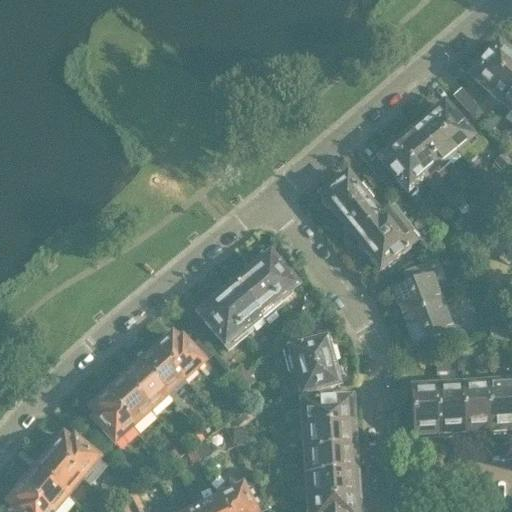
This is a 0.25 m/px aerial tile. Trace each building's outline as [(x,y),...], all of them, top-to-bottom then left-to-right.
[(475,85),(483,92),(511,58),(511,57),(510,54),(503,47),(499,48),(497,46),(486,59),(465,84),(472,89),(475,85)] [(511,58),(483,92),(502,107),(511,95),(511,58)] [(460,91),(452,98),(467,115),(474,106),(460,91)] [(511,95),(502,107),(511,115),(511,95)] [(483,115),(474,106),(467,115),(474,123),(483,115)] [(430,118),(428,119),(439,132),(437,133),(455,155),(465,146),(469,150),(476,144),(461,127),(453,119),(443,107),(441,109),(437,108),(431,114),(430,118)] [(416,130),(410,135),(442,173),(448,167),(444,164),(455,155),(437,133),(439,132),(428,119),(427,121),(423,120),(417,126),(416,130)] [(394,149),(392,150),(403,163),(404,162),(422,183),(433,174),(436,177),(442,173),(410,135),(405,140),(401,139),(394,145),(394,149)] [(416,195),(413,191),(422,183),(404,162),(403,163),(392,150),(391,151),(387,151),(381,157),(380,160),(378,162),(389,175),(396,183),(395,184),(409,201),(416,195)] [(511,167),(503,157),(494,165),(507,181),(511,176),(511,167)] [(359,175),(373,190),(381,184),(367,168),(359,175)] [(330,212),(336,220),(366,195),(361,189),(357,192),(346,178),(345,179),(344,178),(344,179),(338,181),(333,187),(334,188),(320,199),(321,201),(321,204),(326,211),(330,212)] [(484,209),(494,201),(488,194),(478,202),(484,209)] [(366,195),(336,220),(343,228),(342,231),(348,238),(351,238),(352,239),(378,218),(368,205),(372,202),(366,195)] [(378,218),(352,239),(357,246),(357,249),(362,256),(366,257),(367,259),(388,242),(387,240),(400,229),(392,219),(393,219),(387,212),(379,218),(378,218)] [(465,224),(461,219),(457,223),(466,233),(476,227),(470,220),(465,224)] [(466,233),(457,223),(451,228),(459,237),(466,233)] [(388,242),(367,259),(369,260),(368,264),(374,271),(377,271),(379,273),(392,263),(401,257),(418,244),(413,236),(408,240),(400,229),(387,240),(388,242)] [(442,233),(435,237),(441,249),(448,244),(442,233)] [(248,269),(251,273),(278,304),(297,289),(289,280),(290,279),(278,265),(277,266),(269,257),(265,261),(264,260),(262,262),(260,260),(248,269)] [(401,318),(402,321),(441,306),(434,287),(444,283),(436,262),(413,270),(418,284),(392,294),(398,311),(401,310),(404,317),(401,318)] [(244,273),(230,284),(260,320),(278,304),(251,273),(247,277),(244,273)] [(221,299),(216,302),(246,338),(253,332),(250,328),(260,320),(230,284),(218,294),(221,299)] [(217,340),(227,353),(246,338),(216,302),(213,298),(202,307),(204,310),(201,312),(202,313),(197,317),(205,326),(204,327),(216,341),(217,340)] [(441,306),(402,321),(403,324),(406,323),(409,330),(406,331),(413,348),(439,338),(444,351),(467,343),(459,321),(449,325),(441,306)] [(311,318),(299,329),(305,336),(318,325),(311,318)] [(510,326),(492,319),(487,330),(506,337),(510,326)] [(335,364),(331,348),(327,350),(325,342),(316,344),(314,335),(323,333),(321,323),(318,325),(305,336),(294,340),(297,349),(282,353),(288,377),(293,376),(335,364)] [(164,340),(156,348),(158,351),(156,352),(184,383),(203,366),(181,342),(178,345),(171,338),(166,342),(164,340)] [(150,358),(148,355),(139,363),(141,365),(139,367),(167,399),(184,383),(156,352),(150,358)] [(335,364),(293,376),(300,398),(302,397),(303,403),(331,403),(328,391),(338,388),(336,381),(340,379),(335,364)] [(133,373),(131,371),(122,379),(124,381),(121,383),(150,414),(167,399),(139,367),(133,373)] [(238,369),(229,376),(243,392),(252,385),(238,369)] [(118,383),(109,391),(111,393),(103,400),(131,431),(150,414),(121,383),(120,385),(118,383)] [(511,386),(487,388),(490,434),(492,438),(503,437),(505,433),(511,432),(511,386)] [(487,388),(461,389),(464,435),(467,439),(478,438),(480,434),(490,434),(487,388)] [(461,389),(436,391),(438,437),(441,441),(452,440),(454,436),(464,435),(461,389)] [(436,391),(409,392),(412,438),(413,438),(416,442),(427,441),(429,437),(438,437),(436,391)] [(92,423),(114,447),(131,431),(103,400),(101,398),(92,406),(94,408),(89,412),(96,419),(92,423)] [(349,402),(331,403),(303,403),(301,404),(302,429),(351,427),(350,423),(354,423),(353,410),(350,411),(349,402)] [(351,427),(302,429),(304,454),(352,451),(352,448),(356,448),(355,435),(351,435),(351,427)] [(205,440),(196,430),(189,437),(197,446),(201,442),(202,442),(205,440)] [(56,442),(49,451),(51,453),(49,455),(81,482),(98,462),(73,441),(70,445),(63,439),(59,444),(56,442)] [(201,442),(197,446),(193,449),(199,459),(207,453),(202,442),(201,442)] [(184,456),(189,466),(199,459),(193,449),(184,456)] [(352,451),(304,454),(306,478),(354,475),(354,472),(357,472),(356,459),(353,459),(352,451)] [(163,461),(168,467),(173,463),(178,460),(173,453),(163,461)] [(81,482),(49,455),(44,461),(42,459),(37,465),(34,468),(36,470),(34,472),(66,500),(81,482)] [(154,478),(136,464),(129,473),(144,486),(147,483),(154,478)] [(56,511),(66,500),(34,472),(33,475),(30,473),(29,475),(23,482),(25,484),(20,490),(46,511),(56,511)] [(267,511),(246,472),(227,481),(233,493),(220,500),(225,511),(267,511)] [(166,487),(160,474),(154,478),(160,491),(166,487)] [(354,475),(306,478),(307,502),(355,499),(355,496),(359,496),(358,483),(354,483),(354,475)] [(46,511),(20,490),(18,491),(16,490),(8,499),(10,501),(6,506),(13,511),(46,511)] [(143,511),(136,496),(125,502),(129,511),(143,511)] [(355,499),(307,502),(307,511),(359,511),(359,501),(356,502),(355,499)] [(225,511),(220,500),(198,511),(197,511),(225,511)] [(108,511),(112,509),(102,501),(98,506),(104,511),(108,511)] [(114,509),(115,511),(129,511),(125,502),(114,509)]
